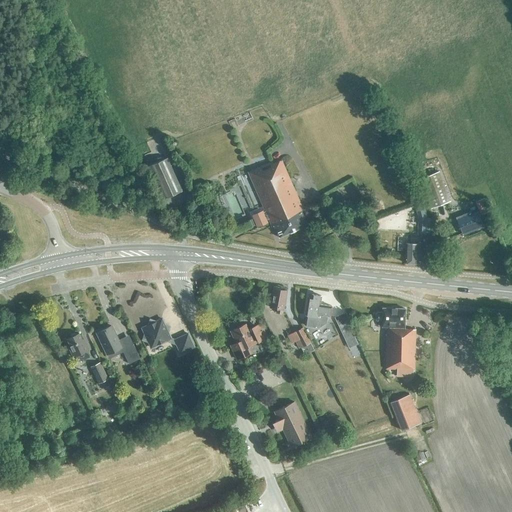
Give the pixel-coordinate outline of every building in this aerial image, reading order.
[(167,157),(148,165),(163,199),(182,191),(167,157)] [(272,162),(248,172),(265,211),(262,212),(261,211),(253,215),(254,218),(257,225),(258,227),(267,223),(265,220),(268,219),(272,227),(274,226),(279,237),(307,225),(301,210),(303,209),(281,160),(273,164),(272,162)] [(451,201),(439,170),(419,178),(431,208),(451,201)] [(418,218),(425,216),(422,204),(415,206),(418,218)] [(231,217),(228,212),(222,215),(224,220),(231,217)] [(462,234),(483,226),(477,212),(471,214),(470,212),(466,213),(467,216),(457,220),(462,234)] [(257,225),(254,218),(249,221),(251,227),(257,225)] [(410,237),(410,243),(405,243),(404,263),(417,263),(418,244),(418,237),(410,237)] [(276,312),(282,313),(287,290),(273,288),(270,307),(277,308),(276,312)] [(331,306),(320,304),(321,295),(311,294),(311,296),(308,296),(305,314),(306,314),(305,320),(309,320),(308,326),(318,328),(326,323),(327,315),(330,316),(331,306)] [(414,369),(415,329),(404,329),(405,308),(382,308),(382,312),(377,312),(375,314),(375,318),(377,320),(382,320),(382,326),(386,326),(385,368),(386,368),(386,371),(389,371),(389,369),(414,369)] [(150,319),(143,339),(149,341),(152,347),(171,338),(169,332),(171,326),(150,319)] [(347,321),(338,325),(345,339),(349,348),(358,344),(347,321)] [(232,348),(237,359),(251,352),(250,352),(247,346),(268,337),(261,323),(248,329),(245,323),(231,330),(238,346),(233,349),(233,348),(232,348)] [(122,347),(112,325),(97,332),(108,354),(122,347)] [(314,350),(310,342),(303,327),(288,335),(292,343),(295,341),(299,349),(301,348),(305,355),(314,350)] [(88,350),(89,349),(85,339),(83,339),(80,333),(77,334),(75,333),(73,333),(71,335),(71,337),(68,338),(71,345),(69,346),(74,356),(76,355),(79,362),(91,356),(88,350)] [(194,346),(188,333),(175,339),(181,353),(194,346)] [(122,349),(129,363),(140,358),(134,343),(122,349)] [(108,379),(100,362),(90,366),(98,383),(108,379)] [(419,422),(408,394),(390,402),(401,429),(419,422)] [(279,419),(272,423),(277,432),(283,429),(291,445),(311,436),(294,401),(274,410),(279,419)]
